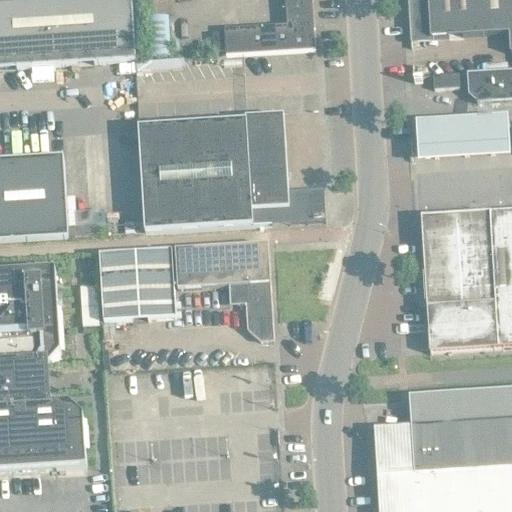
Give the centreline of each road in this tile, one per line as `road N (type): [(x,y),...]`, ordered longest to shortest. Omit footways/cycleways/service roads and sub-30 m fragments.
road 1 (unclassified): [(334,511),(332,382),(377,198),(363,0)]
road 2 (unknown): [(0,103),(87,109),(107,202)]
